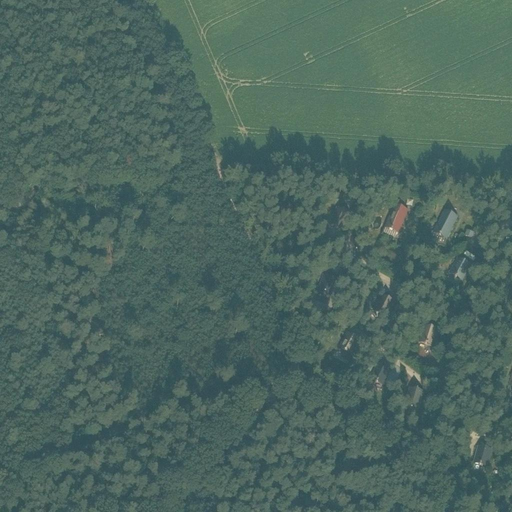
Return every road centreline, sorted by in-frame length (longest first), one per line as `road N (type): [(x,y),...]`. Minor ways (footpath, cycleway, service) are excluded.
road 1 (track): [(139,0),(283,327),(294,377)]
road 2 (track): [(0,484),(294,377)]
road 3 (track): [(511,188),(214,171)]
road 4 (track): [(294,377),(164,511)]
